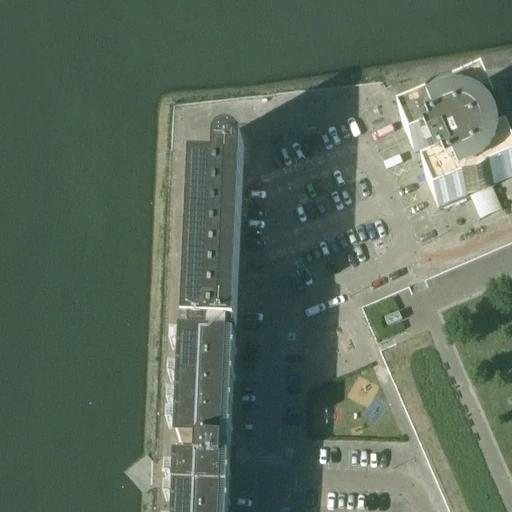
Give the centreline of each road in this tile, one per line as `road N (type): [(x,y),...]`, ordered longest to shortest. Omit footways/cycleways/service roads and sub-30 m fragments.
road 1 (residential): [(266,477),(274,315),(402,256)]
road 2 (residential): [(422,511),(399,483),(266,477)]
